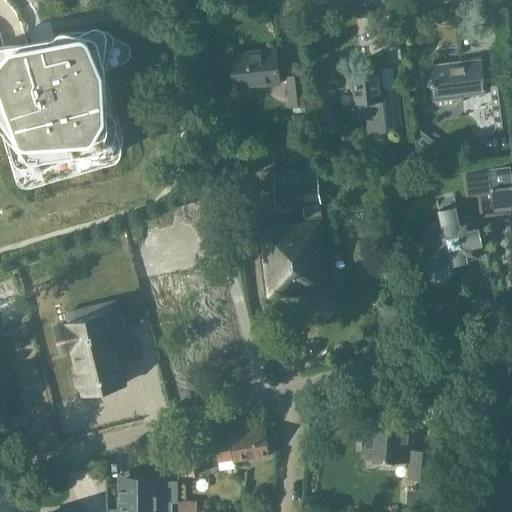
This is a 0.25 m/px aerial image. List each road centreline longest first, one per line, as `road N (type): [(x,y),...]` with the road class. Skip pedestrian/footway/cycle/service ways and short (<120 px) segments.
road 1 (residential): [(0,473),(288,391)]
road 2 (residential): [(288,391),(380,368),(419,368),(511,393)]
road 3 (residential): [(282,511),(288,391)]
